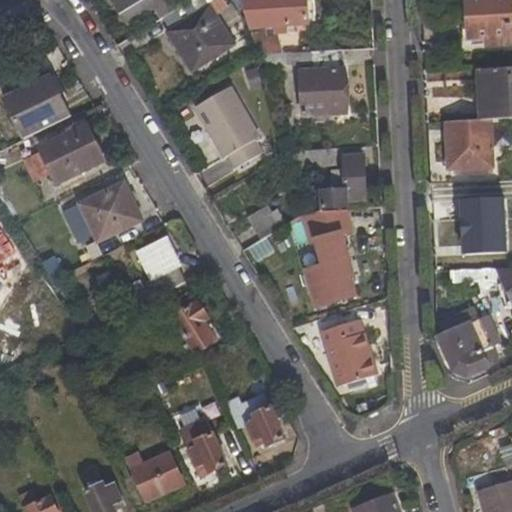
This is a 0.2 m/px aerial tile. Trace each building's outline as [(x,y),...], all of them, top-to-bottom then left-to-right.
[(110,0),(126,25),(155,7),(162,18),(182,8),(176,0),(110,0)] [(211,8),(220,0),(192,0),(189,2),(198,15),(170,32),(194,71),(234,45),(211,8)] [(310,25),(309,0),(258,0),(260,28),(275,27),(275,34),(288,33),(288,26),(310,25)] [(487,42),(511,40),(511,31),(510,0),(468,0),(470,38),(487,38),(487,42)] [(331,118),(347,117),(345,51),(265,55),(265,69),(303,68),(305,118),(315,117),(316,124),(330,123),(331,118)] [(511,68),(479,70),(481,120),(490,120),(511,119),(511,68)] [(72,116),(52,75),(4,98),(24,139),(72,116)] [(259,140),(262,137),(232,86),(197,108),(226,159),(230,157),(238,170),(266,154),(259,140)] [(490,120),(481,120),(447,122),(450,168),(492,167),(490,120)] [(41,148),(59,184),(106,161),(88,124),(41,148)] [(292,173),(340,166),(337,149),(288,152),(292,173)] [(345,189),(321,191),(321,212),(343,211),(351,210),(351,204),(367,203),(364,154),(344,155),(345,169),(333,170),(333,183),(346,183),(345,189)] [(125,184),(56,218),(69,243),(84,236),(89,247),(144,221),(125,184)] [(503,198),(459,200),(461,254),(506,252),(503,198)] [(269,206),(249,218),(262,241),(288,226),(279,211),(274,214),(269,206)] [(341,234),(349,231),(343,211),(321,212),(308,213),(304,215),(311,242),(317,240),(325,267),(308,272),(311,286),(309,286),(315,309),(354,298),(346,275),(351,274),(341,234)] [(138,251),(160,296),(187,283),(165,238),(138,251)] [(123,289),(137,318),(156,309),(143,280),(123,289)] [(206,321),(211,319),(199,301),(177,317),(192,340),(189,342),(193,350),(196,347),(199,352),(217,342),(206,321)] [(342,388),(378,375),(362,321),(323,334),(342,388)] [(455,371),(469,377),(489,368),(481,351),(490,346),(479,322),(441,340),(455,371)] [(240,398),(228,403),(240,431),(250,426),(256,442),(259,442),(261,446),(269,444),(269,447),(287,440),(266,394),(243,404),(240,398)] [(209,471),(210,473),(230,465),(215,435),(197,442),(199,448),(192,452),(198,467),(201,466),(203,473),(209,471)] [(130,459),(148,500),(184,485),(171,454),(144,466),(139,455),(130,459)] [(88,492),(95,511),(117,511),(123,507),(121,503),(124,501),(118,484),(107,489),(105,485),(88,492)] [(511,511),(511,485),(480,495),(484,511),(485,511),(491,511),(511,511)] [(352,511),(397,511),(391,495),(352,510),(352,511)] [(59,511),(53,497),(26,509),(27,511),(59,511)]
